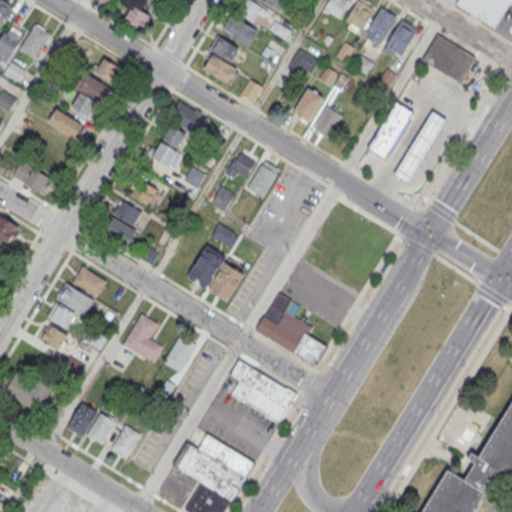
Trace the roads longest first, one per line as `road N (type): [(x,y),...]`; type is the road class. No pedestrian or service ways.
road 1 (tertiary): [(428,233),(48,0)]
road 2 (residential): [(330,398),(0,193)]
road 3 (residential): [(202,0),(0,329)]
road 4 (primary): [(428,233),(255,511)]
road 5 (primary): [(409,265),(413,287),(311,468),(317,496),(355,509)]
road 6 (primary): [(355,509),(498,279)]
road 7 (residential): [(141,511),(0,423)]
road 8 (primary): [(511,94),(428,233)]
